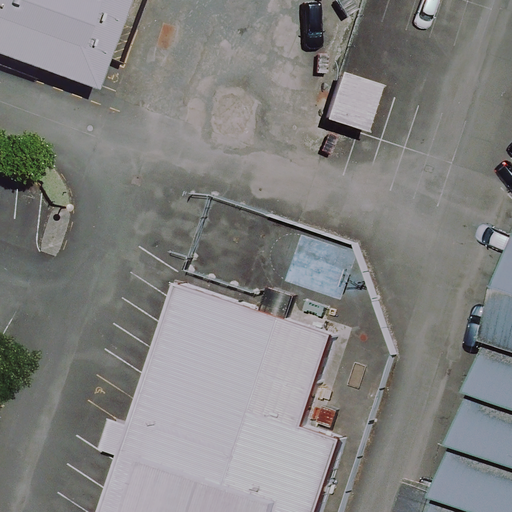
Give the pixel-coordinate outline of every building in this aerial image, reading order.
[(121,0),(0,0),(0,56),(89,89),(121,0)] [(425,40),(360,18),(341,74),(334,74),(319,120),(360,133),(356,148),(381,156),(400,97),(406,99),(425,40)] [(324,67),(302,60),(283,116),(305,123),(324,67)] [(511,511),(511,278),(434,511),(511,511)] [(105,511),(323,511),(349,438),(306,424),(336,334),(182,283),(105,511)]
